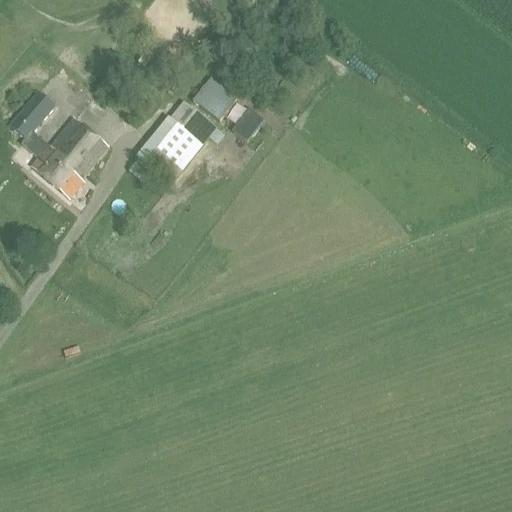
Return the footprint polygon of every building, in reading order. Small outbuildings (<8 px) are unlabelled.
[(143,69),(167,86),(179,69),(155,52),(143,69)] [(212,81),(193,105),(220,125),(228,114),(237,102),(212,81)] [(114,116),(86,90),(74,103),(102,129),(114,116)] [(32,170),(70,202),(85,185),(82,183),(109,150),(75,121),(51,150),(34,136),(56,110),(39,95),(10,129),(26,143),(22,148),(39,162),(32,170)] [(139,163),(170,188),(217,131),(188,107),(173,125),(171,124),(139,163)] [(233,134),(247,146),(265,123),(250,112),(233,134)]
